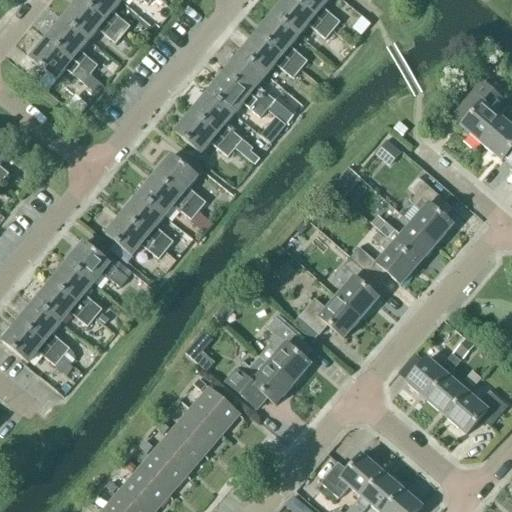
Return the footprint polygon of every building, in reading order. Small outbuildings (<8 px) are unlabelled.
[(112,15),(121,4),(116,0),(79,0),(78,2),(122,38),(130,29),(112,15)] [(325,42),(332,34),(291,0),(286,0),(272,17),(299,39),(308,28),(325,42)] [(291,0),(332,34),(339,25),(322,11),(330,0),(291,0)] [(115,47),(122,38),(78,2),(62,21),(89,43),(98,32),(115,47)] [(290,50),(299,39),(272,17),(256,37),(300,73),(307,64),(290,50)] [(80,54),(89,43),(62,21),(46,41),(90,77),(97,69),(80,54)] [(293,82),(300,73),(256,37),(240,56),(266,78),(275,67),(293,82)] [(83,86),(90,77),(46,41),(29,61),(56,83),(65,72),(83,86)] [(257,89),(266,78),(240,56),(223,76),(267,112),(274,103),(257,89)] [(260,121),(267,112),(223,76),(207,95),(234,117),(243,106),(260,121)] [(482,147),(503,123),(491,112),(501,100),(483,84),(465,105),(456,116),(465,124),(461,129),(482,147)] [(225,128),(234,117),(207,95),(191,115),(235,151),(242,143),(225,128)] [(228,160),(235,151),(191,115),(174,135),(201,157),(210,146),(228,160)] [(511,130),(503,123),(482,147),(502,164),(511,151),(511,130)] [(0,184),(1,185),(8,176),(0,169),(0,150),(0,151),(0,150),(0,184)] [(154,178),(198,214),(205,206),(188,191),(197,180),(171,158),(154,178)] [(191,223),(198,214),(154,178),(138,197),(165,220),(174,209),(191,223)] [(409,229),(433,250),(453,228),(444,220),(452,210),(417,180),(408,191),(415,198),(409,205),(421,215),(409,229)] [(155,230),(165,220),(138,197),(122,217),(166,254),(173,245),(155,230)] [(158,262),(166,254),(122,217),(105,237),(132,259),(141,248),(158,262)] [(380,232),(377,235),(416,269),(433,250),(409,229),(401,239),(379,220),(373,227),(380,232)] [(400,288),(416,269),(377,235),(371,242),(387,255),(377,266),(359,250),(349,262),(378,287),(387,277),(400,288)] [(67,265),(93,287),(102,276),(120,290),(127,281),(83,245),(67,265)] [(371,295),(378,287),(349,262),(335,278),(347,288),(335,302),(359,323),(378,301),(371,295)] [(84,298),(93,287),(67,265),(50,285),(94,321),(102,312),(84,298)] [(87,330),(94,321),(50,285),(34,304),(61,326),(70,315),(87,330)] [(359,323),(335,302),(326,312),(314,301),(299,319),(319,337),(327,328),(343,341),(359,323)] [(52,337),(61,326),(34,304),(18,324),(62,360),(69,352),(52,337)] [(258,360),(291,389),(310,367),(304,362),(312,352),(282,326),(275,320),(266,330),(273,337),(266,344),(269,347),(258,360)] [(55,369),(62,360),(18,324),(2,344),(28,366),(38,355),(55,369)] [(447,378),(447,379),(460,364),(474,348),(465,340),(452,356),(439,372),(427,361),(423,366),(413,358),(397,377),(406,386),(426,403),(447,378)] [(275,408),(291,389),(258,360),(249,371),(243,365),(238,372),(237,371),(224,386),(256,414),(267,401),(275,408)] [(207,379),(215,371),(205,363),(198,371),(207,379)] [(42,399),(52,387),(36,373),(25,386),(42,399)] [(467,396),(480,381),(472,373),(459,389),(447,379),(447,378),(426,403),(446,420),(467,396)] [(191,412),(220,437),(238,416),(209,391),(191,412)] [(467,396),(446,420),(466,437),(480,421),(490,430),(507,409),(489,394),(479,406),(467,396)] [(203,457),(220,437),(191,412),(174,432),(203,457)] [(185,478),(203,457),(174,432),(156,453),(185,478)] [(147,457),(153,450),(145,442),(139,449),(147,457)] [(168,498),(185,478),(156,453),(139,473),(168,498)] [(361,499),(382,475),(361,458),(347,474),(338,465),(320,486),(338,501),(349,489),(360,499),(361,499)] [(143,511),(155,511),(168,498),(139,473),(121,493),(143,511)] [(384,511),(401,492),(382,475),(361,499),(360,499),(348,511),(363,511),(369,506),(375,511),(384,511)] [(384,511),(419,511),(422,510),(401,492),(384,511)] [(143,511),(121,493),(104,511),(143,511)]
